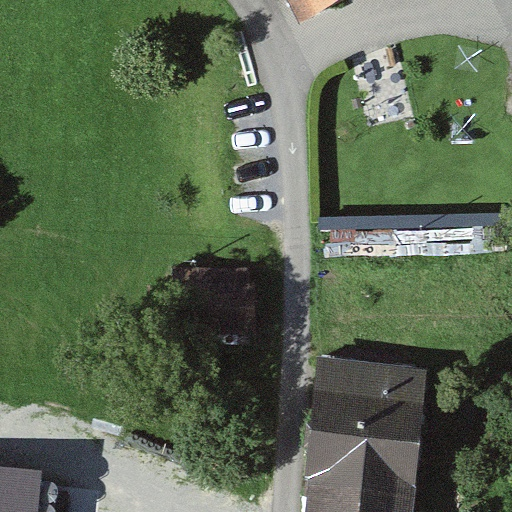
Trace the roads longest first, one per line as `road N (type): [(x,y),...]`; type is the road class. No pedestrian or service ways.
road 1 (track): [(290,511),(297,185),(275,61),(243,0)]
road 2 (track): [(511,2),(353,30),(275,61)]
